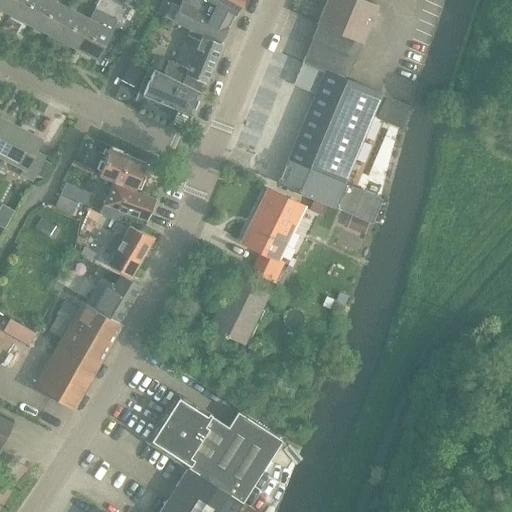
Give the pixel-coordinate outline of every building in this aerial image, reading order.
[(0,0),(0,8),(10,14),(17,0),(0,0)] [(17,0),(10,14),(32,26),(45,0),(17,0)] [(52,0),(45,0),(32,26),(54,37),(69,9),(52,0)] [(165,0),(159,13),(203,36),(221,45),(235,16),(237,17),(244,0),(183,0),(180,7),(167,0),(165,0)] [(315,94),(278,182),(371,221),(381,198),(343,182),(379,94),(344,79),(360,41),(375,6),(360,0),(327,0),(318,23),(303,62),(302,64),(293,85),(315,94)] [(69,9),(54,37),(75,48),(90,20),(69,9)] [(90,20),(75,48),(97,60),(112,32),(90,20)] [(169,61),(163,74),(198,91),(202,81),(206,82),(222,46),(221,45),(203,36),(200,42),(190,37),(177,65),(169,61)] [(154,57),(149,67),(154,70),(160,73),(165,62),(154,57)] [(132,59),(121,81),(133,87),(144,64),(132,59)] [(143,96),(160,103),(191,117),(201,93),(198,91),(163,74),(160,73),(154,70),(143,96)] [(0,157),(3,159),(19,130),(0,119),(0,157)] [(19,130),(3,159),(25,170),(22,175),(33,181),(37,174),(44,161),(44,160),(45,159),(34,154),(41,141),(19,130)] [(142,175),(147,164),(123,154),(123,152),(111,147),(100,174),(136,190),(137,188),(141,190),(146,177),(142,175)] [(44,161),(37,174),(43,178),(51,164),(44,160),(44,161)] [(87,206),(92,195),(66,183),(62,194),(87,206)] [(120,210),(147,221),(156,200),(114,183),(101,214),(116,220),(120,210)] [(242,243),(259,251),(249,271),(275,282),(285,263),(278,261),(304,207),(268,190),(242,243)] [(1,204),(0,205),(0,227),(3,229),(13,211),(1,204)] [(34,229),(49,238),(55,228),(40,219),(34,229)] [(363,220),(358,232),(364,234),(369,223),(363,220)] [(131,278),(154,238),(129,228),(129,229),(117,223),(113,230),(117,233),(107,250),(110,251),(108,255),(111,257),(108,264),(131,278)] [(34,386),(74,409),(123,325),(119,322),(128,307),(140,287),(122,275),(115,287),(101,279),(95,289),(86,304),(82,302),(78,309),(64,301),(57,314),(59,315),(50,331),(62,337),(34,386)] [(243,344),(268,294),(235,278),(209,329),(227,338),(227,337),(243,344)] [(326,298),(323,306),(341,313),(344,305),(335,301),(326,298)] [(9,318),(2,330),(27,344),(34,332),(9,318)] [(188,469),(159,511),(256,511),(241,503),(280,441),(236,413),(227,428),(177,396),(147,443),(188,469)] [(0,446),(12,424),(0,417),(0,446)]
